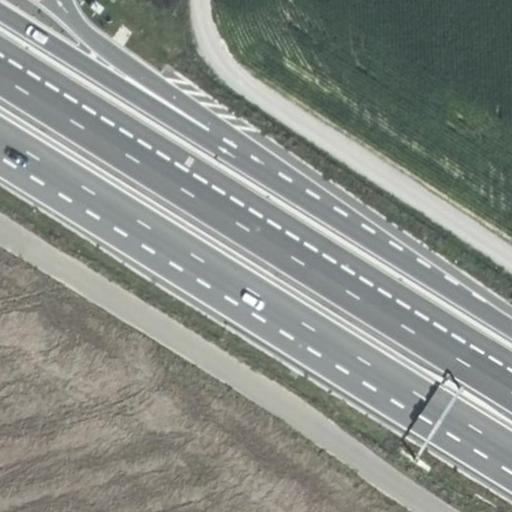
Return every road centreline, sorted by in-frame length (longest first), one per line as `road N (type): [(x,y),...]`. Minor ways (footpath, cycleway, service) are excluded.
road 1 (trunk): [(511,394),(0,77)]
road 2 (trunk): [(0,134),(511,451)]
road 3 (track): [(0,229),(451,511)]
road 4 (track): [(511,258),(192,55),(191,0)]
road 5 (secondary): [(330,212),(0,10)]
road 6 (trunk): [(511,324),(330,212)]
